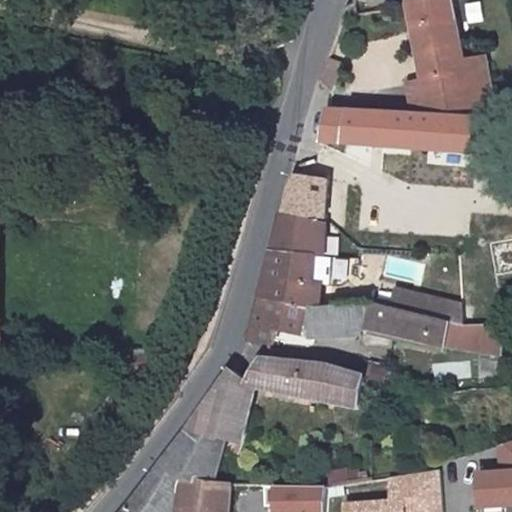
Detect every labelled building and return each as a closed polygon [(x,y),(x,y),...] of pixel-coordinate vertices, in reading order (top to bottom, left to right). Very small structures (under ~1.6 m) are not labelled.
[(453,0),(423,0),(414,1),(426,80),(413,82),(418,114),(478,117),(491,118),(482,56),(466,58),(453,0)] [(473,23),(488,20),(485,3),(470,6),(473,23)] [(323,87),(340,90),(345,61),(328,58),(323,87)] [(414,117),(328,111),(322,144),(474,153),(478,117),(418,114),(414,114),(414,117)] [(327,186),(294,181),(291,190),(287,213),(282,212),(279,225),(265,280),(260,300),(321,311),(323,284),(332,285),(335,255),(326,254),(330,220),(322,219),(309,218),(327,186)] [(478,299),(403,285),(398,310),(473,323),(478,299)] [(321,311),(260,300),(255,318),(249,344),(272,348),(275,329),(319,339),(355,336),(362,334),(370,328),(510,356),(510,330),(486,327),(486,324),(473,323),(398,310),(366,303),(321,311)] [(329,369),(264,360),(249,384),(234,372),(189,432),(227,440),(244,444),(257,390),(362,413),(366,381),(329,369)] [(227,440),(189,432),(174,452),(142,496),(128,511),(230,511),(231,485),(215,484),(227,440)] [(511,443),(502,444),(503,472),(478,473),(479,511),(511,510),(511,443)] [(338,472),(339,484),(367,482),(366,470),(338,472)] [(448,511),(446,481),(396,484),(397,504),(349,507),(349,511),(448,511)] [(321,511),(320,487),(268,485),(267,511),(321,511)]
